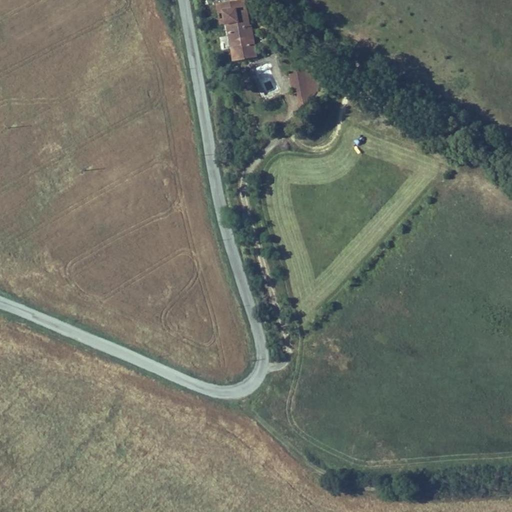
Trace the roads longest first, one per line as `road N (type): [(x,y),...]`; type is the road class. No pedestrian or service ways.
road 1 (tertiary): [(0,303),(220,393),(258,379),(262,353),(214,185),(183,0)]
road 2 (track): [(235,392),(333,481),(382,489),(511,485)]
road 3 (track): [(511,155),(281,0)]
